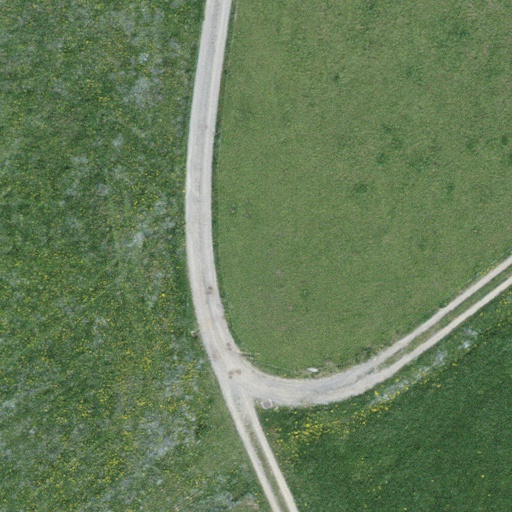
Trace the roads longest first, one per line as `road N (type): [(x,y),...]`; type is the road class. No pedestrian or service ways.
road 1 (track): [(223,0),(203,208),(213,303),(232,379)]
road 2 (track): [(232,379),(303,392),(363,376),(511,272)]
road 3 (track): [(232,379),(288,511)]
